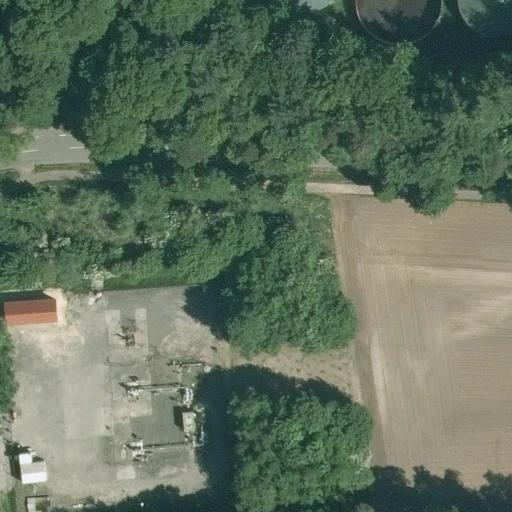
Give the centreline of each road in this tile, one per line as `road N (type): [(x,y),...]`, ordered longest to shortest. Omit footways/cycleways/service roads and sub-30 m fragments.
road 1 (secondary): [(511,156),(33,150)]
road 2 (unclassified): [(33,150),(43,103),(113,0)]
